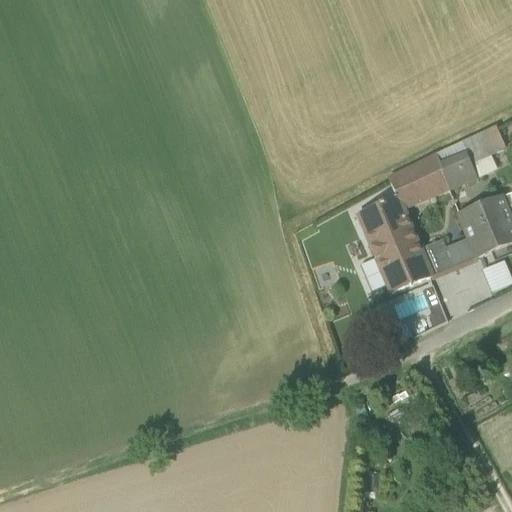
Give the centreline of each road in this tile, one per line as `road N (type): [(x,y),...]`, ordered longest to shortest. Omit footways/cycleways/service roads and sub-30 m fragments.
road 1 (track): [(0,510),(350,381)]
road 2 (unclassified): [(511,300),(350,381)]
road 3 (track): [(499,511),(413,354)]
